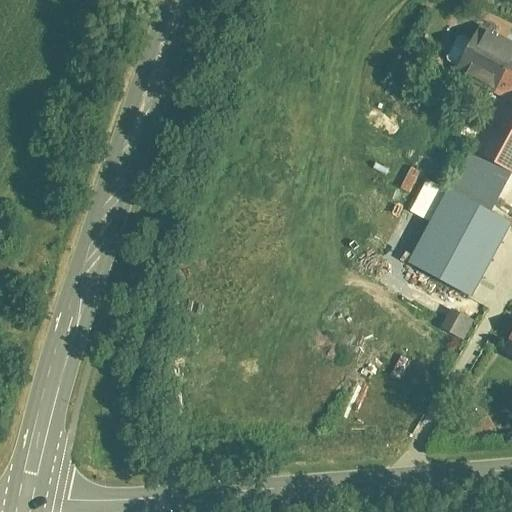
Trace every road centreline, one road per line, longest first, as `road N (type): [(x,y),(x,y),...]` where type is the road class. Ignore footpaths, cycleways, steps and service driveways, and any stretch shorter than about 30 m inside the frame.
road 1 (secondary): [(29,510),(82,300),(184,0)]
road 2 (tertiary): [(29,510),(511,474)]
